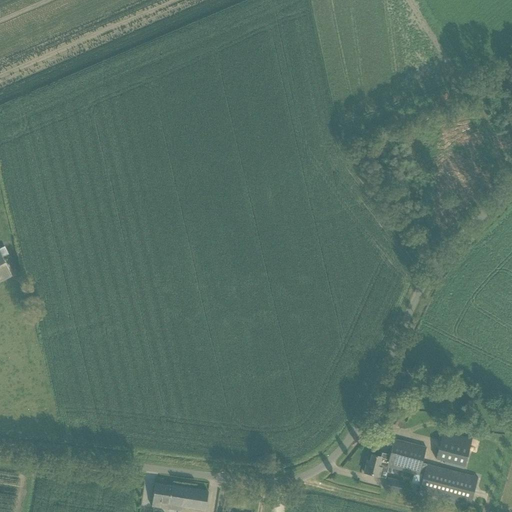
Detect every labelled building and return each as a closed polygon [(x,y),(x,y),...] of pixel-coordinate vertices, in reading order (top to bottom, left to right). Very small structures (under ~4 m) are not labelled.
[(0,281),(11,276),(0,253),(0,281)] [(465,467),(472,439),(442,432),(435,459),(465,467)] [(366,464),(364,473),(373,476),(376,476),(378,468),(386,470),(387,467),(413,474),(411,483),(420,486),(418,494),(432,497),(463,505),(470,507),(478,478),(470,476),(435,467),(422,463),(426,448),(403,442),(393,440),(389,455),(381,453),(380,457),(371,455),(369,465),(366,464)] [(387,479),(384,491),(399,495),(402,483),(387,479)] [(155,484),(151,507),(181,511),(181,508),(204,511),(208,492),(155,484)]
